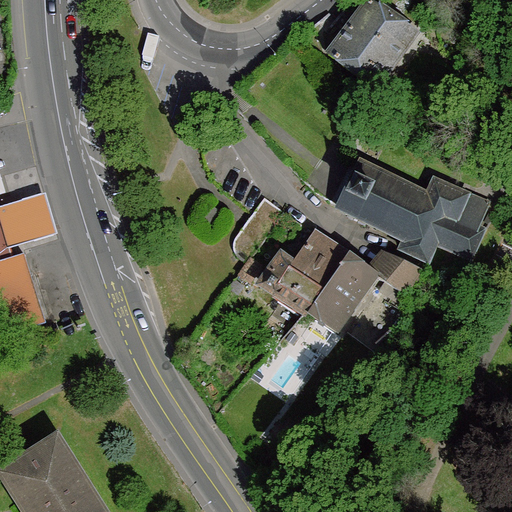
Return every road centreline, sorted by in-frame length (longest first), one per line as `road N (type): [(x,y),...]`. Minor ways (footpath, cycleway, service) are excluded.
road 1 (tertiary): [(244,511),(173,408),(127,320),(73,149),(51,0)]
road 2 (residential): [(323,0),(257,45),(217,48)]
